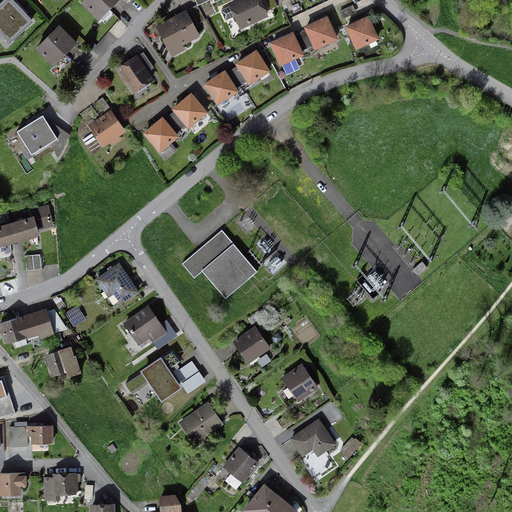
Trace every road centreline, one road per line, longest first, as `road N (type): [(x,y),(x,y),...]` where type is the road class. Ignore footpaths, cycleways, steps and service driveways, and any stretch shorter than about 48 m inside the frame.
road 1 (residential): [(427,44),(279,106),(124,234)]
road 2 (residential): [(124,234),(316,511)]
road 3 (track): [(511,285),(347,476)]
road 4 (residential): [(134,511),(0,353)]
road 5 (residential): [(124,234),(58,285),(0,305)]
